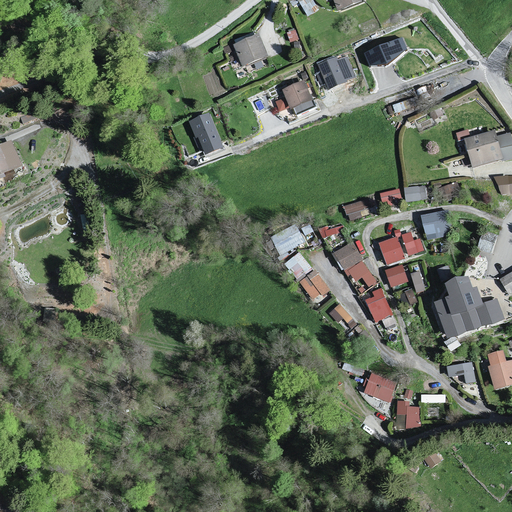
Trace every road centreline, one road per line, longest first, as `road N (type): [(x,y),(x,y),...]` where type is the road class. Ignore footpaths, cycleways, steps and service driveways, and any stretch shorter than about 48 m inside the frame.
road 1 (track): [(510,230),(464,207),(385,220),(366,237),(417,362),(465,406),(506,422)]
road 2 (residential): [(0,95),(69,63),(170,53),(255,0)]
road 3 (residential): [(5,213),(53,184),(72,153),(69,134),(56,127),(0,142)]
road 4 (track): [(0,29),(170,53)]
road 5 (track): [(413,353),(382,344),(312,251)]
